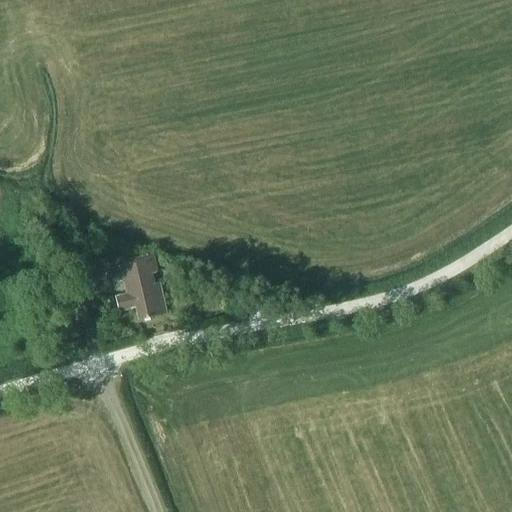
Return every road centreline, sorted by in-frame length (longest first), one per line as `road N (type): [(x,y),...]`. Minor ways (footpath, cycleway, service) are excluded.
road 1 (residential): [(511,232),(390,297),(148,349),(0,393)]
road 2 (track): [(96,362),(157,511)]
